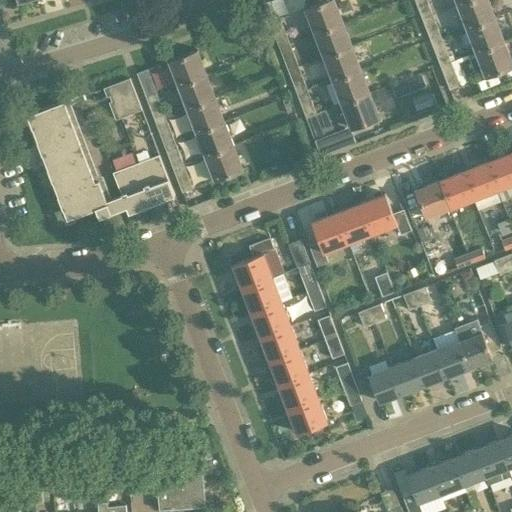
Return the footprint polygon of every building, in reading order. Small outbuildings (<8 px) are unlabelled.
[(279,46),(289,42),(297,39),(288,15),(284,16),(277,0),(267,0),(265,1),(272,21),(269,22),(279,46)] [(315,33),(342,22),(333,0),(327,0),(305,9),(315,33)] [(427,0),(414,0),(422,19),(433,14),(427,0)] [(469,0),(458,4),(467,28),(494,18),(487,0),(469,0)] [(422,19),(431,42),(442,38),(433,14),(422,19)] [(467,28),(476,51),(503,41),(494,18),(467,28)] [(315,33),(323,56),(351,46),(342,22),(315,33)] [(442,38),(431,42),(440,66),(451,61),(442,38)] [(511,64),(503,41),(476,51),(469,54),(478,79),(511,65),(511,64)] [(289,42),(279,46),(288,70),(298,66),(289,42)] [(323,56),(332,79),(360,69),(351,46),(323,56)] [(178,85),(207,74),(198,49),(169,60),(178,85)] [(457,59),(451,61),(440,66),(449,90),(466,83),(457,59)] [(288,70),(297,93),(307,89),(298,66),(288,70)] [(136,72),(146,97),(156,93),(147,68),(136,72)] [(332,79),(341,103),(369,92),(360,69),(332,79)] [(178,85),(187,108),(216,97),(207,74),(178,85)] [(129,78),(112,84),(103,88),(115,119),(141,109),(129,78)] [(307,89),(297,93),(306,117),(316,113),(307,89)] [(378,117),(369,92),(341,103),(351,127),(378,117)] [(156,93),(146,97),(155,120),(165,116),(156,93)] [(187,108),(196,132),(225,121),(216,97),(187,108)] [(27,115),(37,141),(81,124),(72,98),(27,115)] [(328,108),(316,113),(306,117),(315,141),(325,137),(319,119),(330,114),(328,108)] [(155,120),(164,144),(174,140),(165,116),(155,120)] [(151,138),(142,119),(126,127),(135,145),(151,138)] [(196,132),(205,155),(234,144),(225,121),(196,132)] [(81,124),(37,141),(47,167),(91,150),(81,124)] [(315,141),(319,153),(345,143),(341,131),(325,137),(315,141)] [(174,140),(164,144),(173,168),(183,164),(174,140)] [(243,169),(234,144),(205,155),(214,180),(243,169)] [(47,167),(56,192),(101,176),(91,150),(47,167)] [(511,156),(511,153),(487,162),(497,188),(502,200),(511,196),(511,156)] [(136,164),(151,204),(175,195),(159,155),(136,164)] [(487,162),(463,171),(473,197),(497,188),(487,162)] [(113,173),(122,197),(126,206),(128,213),(151,204),(136,164),(113,173)] [(193,187),(183,164),(173,168),(182,191),(193,187)] [(463,171),(440,180),(450,206),(473,197),(463,171)] [(66,218),(92,209),(111,202),(101,176),(56,192),(66,218)] [(425,215),(450,206),(440,180),(415,189),(425,215)] [(359,202),(371,233),(395,224),(399,234),(411,229),(403,209),(392,213),(384,193),(359,202)] [(122,197),(111,202),(92,209),(95,217),(126,206),(122,197)] [(359,202),(336,211),(348,242),(371,233),(359,202)] [(324,251),(348,242),(336,211),(312,221),(320,241),(309,245),(317,265),(328,261),(324,251)] [(505,249),(511,246),(511,235),(501,240),(505,249)] [(242,288),(272,277),(263,253),(274,249),(270,238),(249,246),(253,256),(233,264),(242,288)] [(297,266),(310,262),(300,238),(288,243),(297,266)] [(481,247),(468,252),(471,262),(485,257),(481,247)] [(457,267),(471,262),(468,252),(454,258),(457,267)] [(500,274),(510,270),(504,255),(494,259),(500,274)] [(299,271),(307,291),(319,286),(311,267),(299,271)] [(382,295),(394,291),(387,271),(374,276),(382,295)] [(242,288),(251,312),(281,301),(272,277),(242,288)] [(319,286),(307,291),(314,310),(326,305),(319,286)] [(413,290),(419,304),(429,301),(424,286),(413,290)] [(408,308),(419,304),(413,290),(403,293),(408,308)] [(251,312),(260,336),(290,325),(281,301),(251,312)] [(368,307),(374,322),(384,318),(379,303),(368,307)] [(377,331),(374,322),(368,307),(358,311),(367,335),(377,331)] [(317,318),(325,339),(337,334),(330,314),(317,318)] [(459,341),(468,367),(491,358),(489,352),(500,348),(490,321),(479,325),(482,333),(459,341)] [(260,336),(269,360),(299,349),(290,325),(260,336)] [(432,339),(436,350),(446,375),(468,367),(459,341),(455,331),(432,339)] [(337,334),(325,339),(332,357),(344,353),(337,334)] [(269,360),(278,384),(308,372),(299,349),(269,360)] [(436,350),(414,359),(423,384),(446,375),(436,350)] [(414,359),(391,367),(401,392),(423,384),(414,359)] [(335,366),(343,387),(355,382),(347,361),(335,366)] [(378,401),(401,392),(391,367),(368,376),(378,401)] [(278,384),(287,408),(317,396),(308,372),(278,384)] [(126,402),(156,401),(155,375),(125,376),(126,402)] [(355,382),(343,387),(350,405),(362,400),(355,382)] [(327,421),(317,396),(287,408),(297,432),(327,421)] [(511,435),(497,441),(507,467),(511,465),(511,435)] [(497,441),(475,449),(485,475),(488,483),(510,474),(507,467),(497,441)] [(152,482),(203,477),(200,449),(149,453),(150,463),(166,462),(166,470),(155,471),(156,481),(152,481),(152,482)] [(475,449),(453,458),(463,484),(485,475),(475,449)] [(453,458),(430,467),(441,493),(443,499),(465,491),(463,484),(453,458)] [(422,511),(418,501),(441,493),(430,467),(407,475),(414,493),(403,497),(408,511),(422,511)] [(205,505),(203,477),(152,482),(153,491),(168,489),(169,497),(158,498),(158,509),(169,508),(205,505)] [(84,483),(74,484),(76,500),(85,499),(84,483)] [(67,501),(76,500),(74,484),(65,485),(67,501)] [(24,504),(33,503),(31,487),(22,488),(24,504)] [(41,487),(31,487),(33,503),(42,502),(41,487)] [(402,511),(393,487),(380,492),(387,511),(390,510),(391,511),(402,511)] [(107,511),(106,500),(102,501),(103,511),(125,511),(125,503),(115,504),(115,511),(107,511)]
